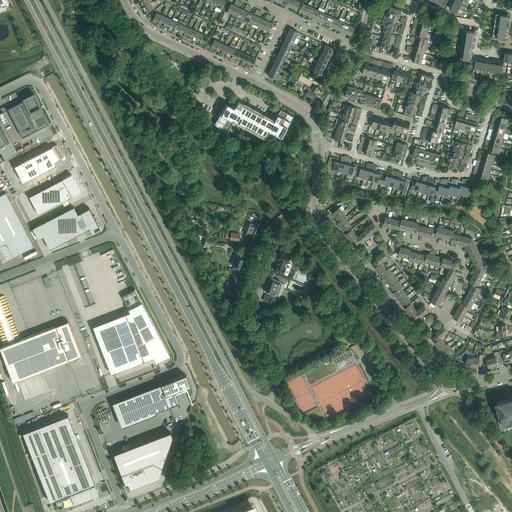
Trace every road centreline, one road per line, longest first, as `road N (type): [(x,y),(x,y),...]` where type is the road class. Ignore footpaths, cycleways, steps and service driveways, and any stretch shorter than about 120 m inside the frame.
road 1 (secondary): [(26,0),(263,458)]
road 2 (secondary): [(272,454),(35,0)]
road 3 (unclassified): [(117,232),(181,357),(175,369),(86,408),(124,511)]
road 4 (unclassified): [(0,93),(26,80),(40,84),(117,232)]
road 5 (residential): [(419,330),(455,298),(466,272),(457,251),(388,236),(360,255)]
road 6 (residential): [(404,169),(465,174),(487,119),(452,104),(436,72)]
road 7 (residential): [(268,402),(271,379),(239,311),(273,222)]
road 8 (tertiary): [(254,82),(150,32),(123,0)]
road 9 (unclassified): [(263,458),(134,511)]
road 10 (unclassified): [(314,442),(441,386)]
road 11 (tertiary): [(348,266),(316,225),(318,146)]
road 12 (unclassified): [(117,232),(0,278)]
